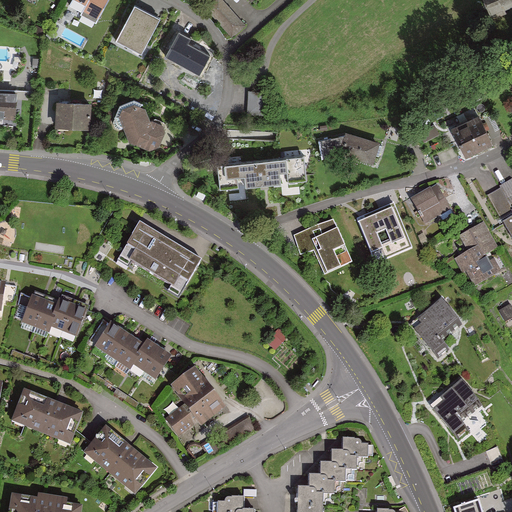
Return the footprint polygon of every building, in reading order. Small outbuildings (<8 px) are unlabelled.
[(106,0),(69,0),(66,6),(95,21),(106,0)] [(229,39),(245,25),(222,0),(216,0),(204,10),(229,39)] [(480,0),(488,16),(511,5),(509,0),(480,0)] [(159,21),(131,7),(118,31),(146,46),(159,21)] [(161,57),(196,76),(210,50),(175,31),(161,57)] [(0,116),(16,118),(17,91),(0,89),(0,116)] [(266,93),(248,92),(247,114),(265,116),(266,93)] [(90,128),(92,101),(57,99),(55,126),(90,128)] [(149,122),(141,109),(130,105),(119,109),(115,116),(125,145),(133,145),(147,153),(156,148),(164,125),(149,122)] [(494,146),(474,108),(446,123),(466,161),(494,146)] [(380,144),(345,131),(337,152),(372,165),(380,144)] [(305,155),(218,163),(220,187),(237,186),(236,175),(245,175),(246,186),(266,184),(281,182),(280,172),(287,171),(288,180),(307,178),(305,155)] [(450,210),(436,184),(403,202),(417,228),(450,210)] [(489,195),(511,238),(511,208),(502,189),(489,195)] [(507,269),(483,222),(445,241),(470,289),(507,269)] [(341,223),(303,238),(310,255),(321,251),(332,278),(359,267),(341,223)] [(181,294),(199,263),(136,227),(119,258),(181,294)] [(77,337),(88,308),(60,297),(57,303),(33,294),(22,326),(51,336),(54,329),(77,337)] [(457,320),(441,299),(406,324),(429,356),(442,346),(435,336),(457,320)] [(500,312),(506,322),(511,318),(511,307),(511,306),(500,312)] [(155,382),(174,353),(148,337),(144,342),(112,321),(94,349),(129,371),(132,367),(155,382)] [(276,351),(288,340),(279,331),(267,342),(276,351)] [(186,403),(166,418),(180,437),(229,400),(198,360),(169,381),(186,403)] [(466,385),(462,380),(431,406),(454,433),(465,425),(459,416),(479,401),(466,385)] [(68,444),(82,410),(26,387),(12,422),(68,444)] [(250,420),(226,433),(231,443),(255,430),(250,420)] [(135,494),(158,467),(128,442),(105,424),(83,451),(135,494)] [(302,486),(301,511),(327,511),(328,492),(338,493),(339,479),(352,479),(353,459),(368,460),(369,444),(353,443),(336,443),(336,460),(323,459),(322,473),(312,473),(312,486),(302,486)] [(80,511),(82,504),(13,493),(9,511),(80,511)] [(256,511),(257,507),(245,507),(245,494),(219,494),(218,511),(256,511)] [(454,511),(483,511),(480,499),(453,507),(454,511)]
